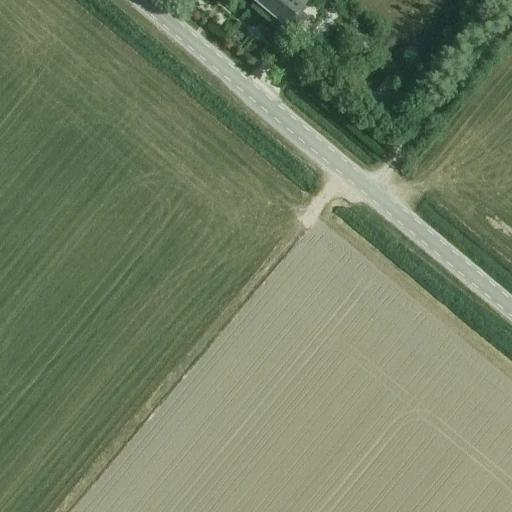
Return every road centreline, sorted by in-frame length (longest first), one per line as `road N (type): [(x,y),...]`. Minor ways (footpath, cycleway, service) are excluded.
road 1 (tertiary): [(511,312),(137,0)]
road 2 (track): [(343,174),(60,511)]
